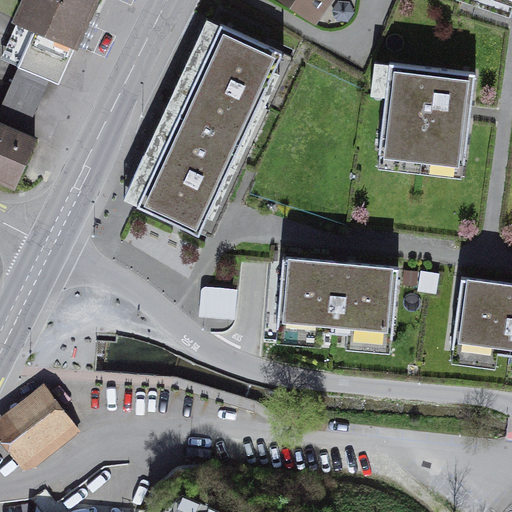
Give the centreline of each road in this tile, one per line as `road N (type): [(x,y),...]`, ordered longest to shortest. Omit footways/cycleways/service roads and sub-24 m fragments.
road 1 (residential): [(48,245),(130,287),(231,362),(337,385),(511,403)]
road 2 (secondary): [(48,245),(168,0)]
